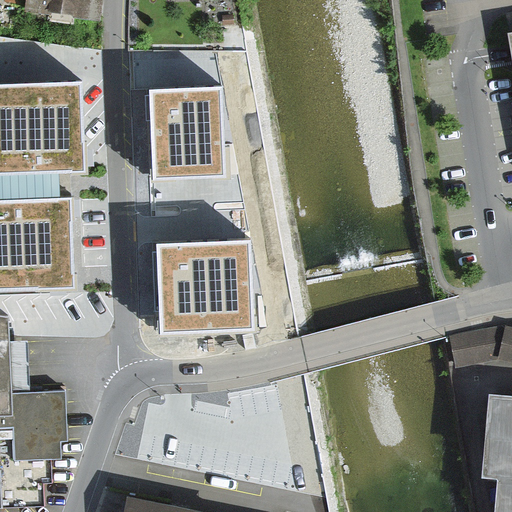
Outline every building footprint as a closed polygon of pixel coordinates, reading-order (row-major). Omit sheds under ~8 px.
[(95,0),(27,0),(26,9),(94,18),(95,0)] [(71,59),(6,61),(7,114),(29,114),(30,156),(95,154),(94,99),(72,100),(71,59)] [(227,60),(148,62),(150,222),(229,221),(227,60)] [(21,141),(0,136),(0,161),(16,165),(21,141)] [(96,239),(19,244),(24,310),(101,305),(96,239)] [(226,278),(163,279),(163,330),(227,329),(226,278)] [(0,317),(0,504),(41,502),(39,480),(51,479),(49,458),(60,458),(59,438),(68,438),(65,397),(12,400),(6,318),(0,317)] [(511,360),(511,325),(452,334),(457,368),(511,360)] [(511,511),(511,399),(490,397),(481,479),(498,484),(495,511),(511,511)] [(283,406),(236,414),(245,468),(292,460),(283,406)] [(176,511),(130,503),(128,511),(176,511)]
